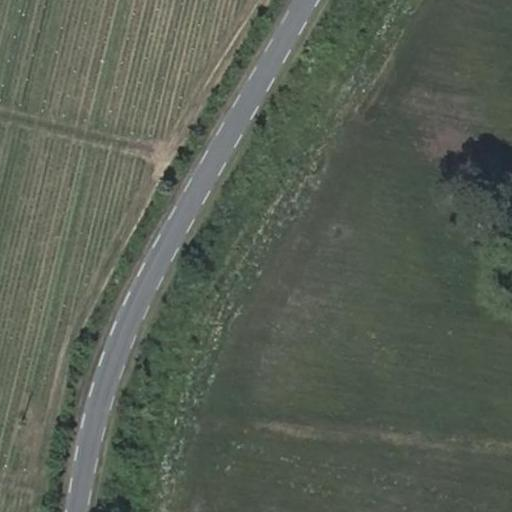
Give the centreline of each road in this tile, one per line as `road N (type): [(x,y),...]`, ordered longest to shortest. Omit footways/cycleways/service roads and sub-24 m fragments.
road 1 (tertiary): [(324,0),(136,336),(100,436),(89,511)]
road 2 (track): [(255,0),(78,317),(56,377),(32,511)]
road 3 (track): [(0,114),(165,154)]
